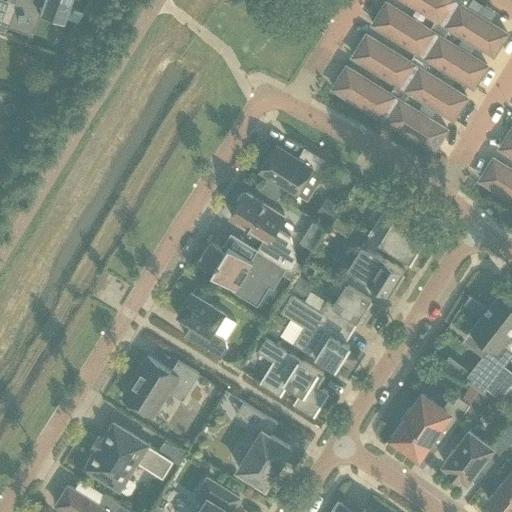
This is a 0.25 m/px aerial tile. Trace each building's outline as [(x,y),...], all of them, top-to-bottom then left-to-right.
[(4,35),(8,24),(16,0),(0,0),(0,28),(4,30),(2,34),(4,35)] [(16,0),(8,24),(30,32),(39,9),(38,9),(40,0),(16,0)] [(40,0),(38,9),(39,9),(61,17),(67,0),(40,0)] [(404,0),(436,19),(443,24),(457,0),(404,0)] [(463,6),(467,0),(457,0),(443,24),(450,28),(493,55),(507,33),(463,6)] [(436,19),(430,30),(386,3),(373,24),(416,51),(423,56),(443,24),(436,19)] [(443,38),(450,28),(443,24),(423,56),(430,60),(473,87),(487,65),(443,38)] [(416,51),(410,62),(366,35),(353,56),(396,84),(403,88),(423,56),(416,51)] [(423,70),(430,60),(423,56),(403,88),(410,92),(453,119),(467,97),(423,70)] [(396,84),(390,94),(346,67),(333,88),(383,120),(403,88),(396,84)] [(403,102),(410,92),(403,88),(383,120),(433,151),(447,129),(403,102)] [(511,128),(500,148),(511,155),(511,128)] [(304,147),(297,158),(275,144),(259,171),(296,193),(311,169),(317,172),(325,160),(304,147)] [(511,170),(493,158),(480,180),(511,200),(511,170)] [(275,228),(284,214),(246,191),(245,193),(240,194),(236,202),(237,206),(230,216),(264,237),(257,249),(295,273),(298,275),(304,266),(296,262),(290,237),(275,228)] [(327,222),(339,203),(327,196),(316,215),(327,222)] [(413,230),(420,219),(391,201),(369,236),(409,261),(424,237),(413,230)] [(342,204),(335,215),(346,222),(350,215),(349,208),(342,204)] [(313,220),(306,231),(317,238),(324,227),(313,220)] [(342,239),(349,227),(337,220),(330,231),(342,239)] [(228,245),(225,250),(210,241),(196,263),(234,287),(232,290),(247,299),(259,280),(273,288),(280,278),(289,283),(295,273),(257,249),(251,259),(228,245)] [(389,294),(404,270),(363,245),(342,279),(371,297),(378,287),(389,294)] [(304,301),(313,286),(300,277),(291,292),(304,301)] [(365,308),(371,297),(342,279),(334,291),(340,294),(334,304),(328,300),(321,312),(293,294),(293,295),(350,331),(357,320),(362,324),(370,311),(365,308)] [(213,332),(225,314),(192,293),(177,317),(190,326),(184,336),(220,358),(227,348),(225,340),(213,332)] [(511,299),(506,295),(504,298),(499,294),(471,329),(491,345),(464,379),(483,392),(486,388),(504,365),(511,355),(499,345),(511,328),(511,299)] [(344,341),(350,331),(293,295),(282,313),(304,327),(294,343),(334,369),(349,345),(344,341)] [(316,385),(323,374),(266,338),(258,351),(275,361),(261,384),(279,395),(286,384),(301,393),(294,405),(313,416),(328,392),(316,385)] [(231,355),(227,362),(238,370),(245,358),(239,354),(231,355)] [(178,360),(171,371),(148,356),(123,397),(153,415),(168,391),(183,400),(199,373),(178,360)] [(511,371),(504,365),(486,388),(500,398),(511,384),(511,385),(511,371)] [(448,400),(442,408),(422,394),(412,408),(410,406),(400,420),(402,422),(392,436),(419,455),(442,422),(451,429),(450,430),(451,431),(469,404),(458,396),(453,403),(448,400)] [(262,431),(238,469),(265,486),(290,446),(270,434),(277,423),(277,422),(250,405),(242,418),(262,431)] [(508,447),(511,441),(511,413),(511,414),(494,437),(508,447)] [(163,478),(173,461),(158,451),(114,423),(94,453),(91,454),(86,462),(87,465),(86,468),(127,493),(131,492),(135,485),(134,481),(127,477),(136,462),(163,478)] [(484,429),(481,426),(477,426),(474,427),(472,430),(470,428),(443,463),(449,468),(448,470),(459,478),(461,476),(467,481),(493,446),(483,438),(485,435),(485,432),(484,429)] [(164,441),(158,451),(173,461),(178,464),(184,453),(164,441)] [(511,511),(511,471),(488,500),(501,511),(511,511)] [(233,511),(231,510),(239,498),(208,478),(196,496),(205,502),(202,506),(200,505),(194,511),(233,511)] [(110,511),(111,511),(68,485),(55,505),(65,511),(110,511)] [(367,511),(364,509),(362,511),(353,511),(338,501),(331,511),(367,511)]
